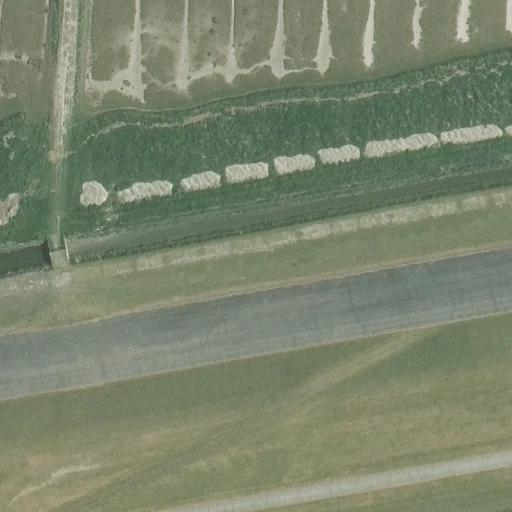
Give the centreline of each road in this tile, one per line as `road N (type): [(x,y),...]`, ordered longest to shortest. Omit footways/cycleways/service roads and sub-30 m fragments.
road 1 (track): [(0,392),(511,303)]
road 2 (track): [(59,511),(288,406),(457,313)]
